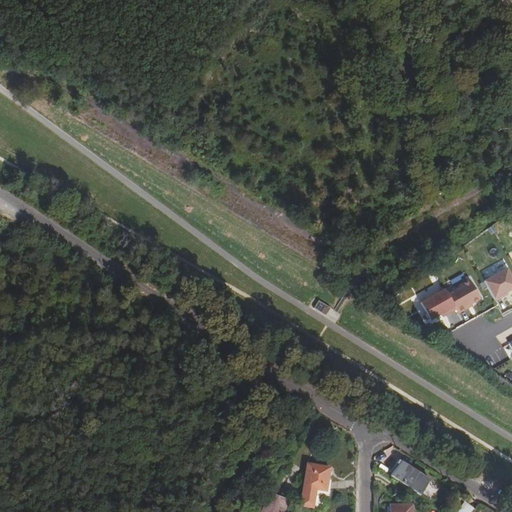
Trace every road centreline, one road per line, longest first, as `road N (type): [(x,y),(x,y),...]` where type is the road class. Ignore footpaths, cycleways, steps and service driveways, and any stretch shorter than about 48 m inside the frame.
road 1 (unclassified): [(0,193),(362,426)]
road 2 (residential): [(362,426),(508,511)]
